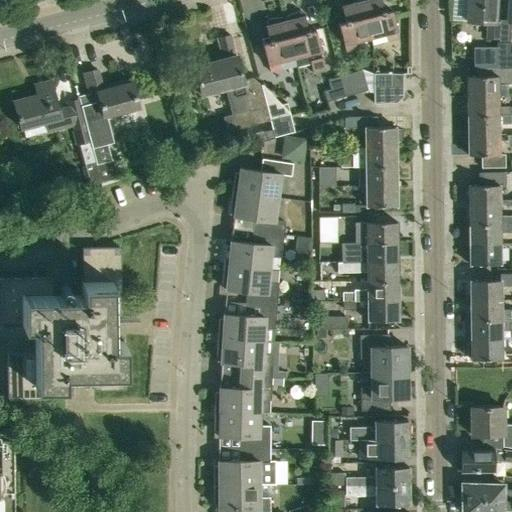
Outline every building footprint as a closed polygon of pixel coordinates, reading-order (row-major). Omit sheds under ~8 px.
[(363,0),(361,1),(370,37),(386,33),(388,41),(399,38),(391,9),(384,11),(381,0),(363,0)] [(500,19),(499,22),(495,22),(496,0),(468,0),(467,20),(488,22),(487,37),(497,37),(497,42),(499,42),(500,19)] [(345,21),(339,23),(346,51),(357,49),(355,41),(370,37),(361,1),(342,6),(345,21)] [(288,20),(285,20),(295,57),(308,53),(313,73),(326,69),(315,29),(308,30),(304,15),(302,16),(301,10),(287,16),(288,20)] [(270,40),(263,42),(270,71),(281,68),(279,61),(295,57),(285,20),(283,21),(282,17),(266,19),(268,25),(266,25),(270,40)] [(508,20),(500,19),(499,42),(507,43),(509,20),(508,20)] [(270,120),(261,82),(259,77),(244,81),(237,55),(236,56),(230,35),(218,38),(223,60),(194,67),(201,94),(226,88),(238,128),(270,120)] [(497,67),(497,50),(476,50),(476,67),(480,67),(497,67)] [(498,95),(498,83),(511,83),(511,66),(497,67),(480,67),(480,75),(467,76),(467,96),(498,95)] [(90,141),(92,147),(112,142),(105,115),(139,106),(133,81),(103,89),(97,69),(84,73),(89,93),(79,95),(80,103),(85,120),(90,141)] [(340,76),(345,96),(368,89),(363,69),(340,76)] [(400,99),(403,95),(403,73),(381,73),(377,69),(373,73),(374,103),(389,102),(396,95),(400,99)] [(327,101),(345,96),(340,76),(328,79),(331,88),(323,90),(327,101)] [(14,100),(24,136),(62,126),(62,127),(71,125),(72,130),(71,131),(75,145),(90,141),(85,120),(80,103),(58,108),(54,90),(53,90),(51,80),(35,84),(38,94),(14,100)] [(295,132),(292,120),(287,103),(282,104),(269,91),(264,92),(261,83),(261,82),(270,120),(272,129),(275,137),(295,132)] [(498,95),(467,96),(468,115),(498,115),(498,107),(498,95)] [(499,134),(498,121),(511,120),(511,114),(510,114),(498,115),(468,115),(468,135),(499,134)] [(402,128),(396,129),(396,126),(377,126),(377,116),(350,116),(350,126),(365,126),(365,146),(396,146),(396,140),(402,140),(402,128)] [(275,138),(275,137),(272,129),(255,133),(257,142),(275,138)] [(505,154),(499,154),(499,134),(468,135),(468,155),(481,155),(481,167),(505,167),(505,154)] [(357,166),(396,165),(396,146),(365,146),(351,146),(351,158),(340,158),(340,166),(357,166)] [(280,174),(291,175),(293,162),(267,159),(266,171),(240,168),(240,172),(235,172),(232,191),(277,197),(280,174)] [(102,183),(101,182),(96,162),(86,165),(91,186),(102,183)] [(366,185),(396,185),(396,165),(357,166),(357,185),(366,185)] [(320,166),(320,186),(338,186),(338,166),(320,166)] [(500,204),(499,184),(503,184),(503,171),(482,172),(482,184),(468,185),(469,205),(500,204)] [(396,185),(366,185),(366,205),(397,205),(396,185)] [(274,220),(277,197),(232,191),(230,210),(234,211),(234,215),(259,219),(258,231),(284,234),(285,221),(274,220)] [(343,203),(343,211),(355,211),(355,203),(343,203)] [(511,214),(500,215),(500,204),(469,205),(469,224),(511,223),(511,214)] [(397,221),(366,221),(366,241),(397,241),(397,221)] [(500,243),(500,233),(511,232),(511,223),(469,224),(469,244),(500,243)] [(281,257),(284,234),(258,231),(257,243),(231,240),(230,245),(226,245),(224,264),(269,268),(270,256),(281,257)] [(344,261),(397,260),(397,241),(366,241),(367,252),(344,252),(344,261)] [(500,243),(469,244),(470,264),(500,263),(500,243)] [(125,389),(124,341),(100,341),(100,312),(119,312),(121,312),(120,247),(94,247),(82,247),(83,280),(81,280),(82,288),(53,288),(53,276),(29,277),(0,277),(0,322),(22,322),(22,323),(44,323),(44,330),(44,352),(7,352),(8,398),(47,398),(47,383),(64,383),(64,361),(93,361),(93,389),(94,389),(125,389)] [(367,280),(398,280),(397,260),(344,261),(336,261),(336,270),(367,270),(367,280)] [(268,281),(269,268),(224,264),(222,283),(226,284),(226,289),(252,291),(251,303),(277,305),(279,282),(268,281)] [(501,299),(501,286),(511,286),(511,273),(501,274),(501,279),(470,280),(470,300),(501,299)] [(367,300),(398,299),(398,280),(367,280),(367,292),(344,292),(344,300),(356,300),(367,300)] [(326,289),(314,289),(314,300),(326,300),(326,289)] [(398,299),(367,300),(367,320),(398,320),(398,299)] [(511,308),(501,309),(501,299),(470,300),(470,319),(511,318),(511,308)] [(275,328),(277,305),(251,303),(250,315),(224,314),(224,318),(219,318),(218,338),(263,340),(264,327),(275,328)] [(349,328),(348,316),(314,316),(315,328),(349,328)] [(471,339),(501,338),(511,337),(511,318),(470,319),(471,339)] [(371,372),(407,372),(407,346),(389,346),(389,334),(360,334),(360,358),(371,358),(371,372)] [(262,353),(263,340),(218,338),(216,357),(221,357),(221,362),(247,364),(246,375),(272,377),(273,353),(262,353)] [(501,338),(471,339),(471,359),(502,358),(501,338)] [(407,372),(371,372),(372,387),(361,387),(361,410),(390,410),(390,398),(407,398),(407,372)] [(284,377),(272,377),(246,375),(246,388),(220,387),(220,392),(215,391),(214,411),(260,412),(260,399),(271,400),(272,386),(284,386),(284,377)] [(471,407),(472,435),(503,434),(503,446),(511,447),(511,423),(503,424),(502,406),(471,407)] [(259,425),(260,412),(214,411),(214,430),(218,430),(218,435),(244,436),(244,448),(270,448),(270,425),(259,425)] [(351,440),(361,439),(408,439),(407,420),(375,420),(375,431),(369,431),(369,427),(351,427),(351,440)] [(0,511),(15,511),(15,444),(0,444),(0,439),(0,511)] [(342,456),(342,439),(330,439),(329,439),(329,456),(337,456),(342,456)] [(361,458),(375,458),(408,458),(408,439),(361,439),(361,458)] [(270,461),(270,448),(244,448),(244,460),(218,460),(218,465),(213,465),(214,484),(259,484),(259,461),(270,461)] [(511,461),(511,450),(493,448),(462,448),(462,471),(493,470),(493,459),(511,461)] [(346,486),(408,485),(408,466),(375,466),(376,477),(358,477),(346,477),(346,486)] [(331,486),(345,486),(345,473),(331,473),(331,486)] [(502,499),(511,500),(511,489),(502,489),(503,484),(462,483),(463,498),(502,499)] [(259,484),(214,484),(214,504),(218,504),(218,509),(244,509),(244,511),(280,511),(281,510),(270,510),(270,497),(259,497),(259,484)] [(346,494),(358,494),(376,494),(376,504),(409,504),(408,485),(346,486),(346,494)] [(344,490),(330,490),(330,506),(345,506),(345,496),(345,490),(344,490)] [(511,511),(511,500),(502,499),(463,498),(462,511),(501,511),(502,510),(511,511)]
